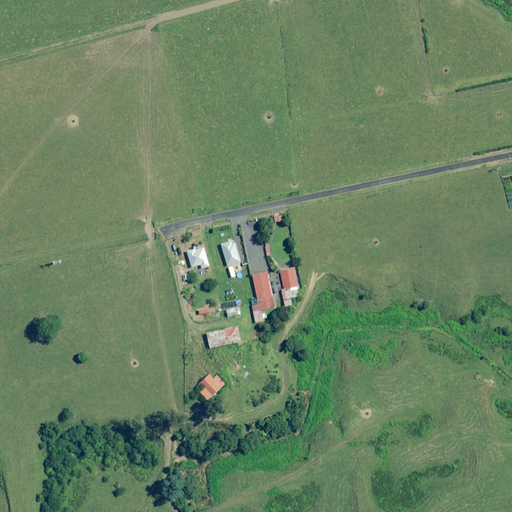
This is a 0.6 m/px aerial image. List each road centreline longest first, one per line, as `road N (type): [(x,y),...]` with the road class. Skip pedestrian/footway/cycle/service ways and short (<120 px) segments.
road 1 (residential): [(511,148),(172,229)]
road 2 (track): [(0,60),(234,0)]
